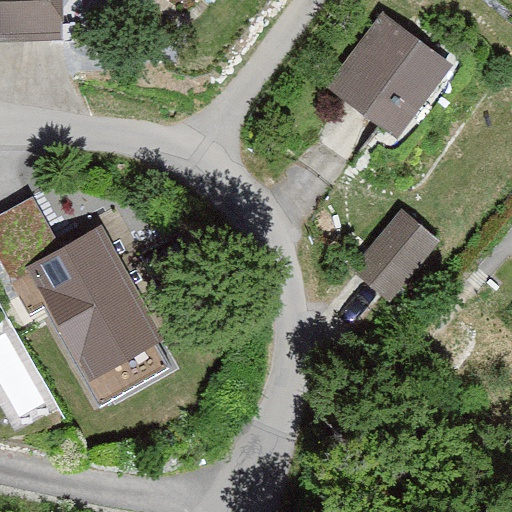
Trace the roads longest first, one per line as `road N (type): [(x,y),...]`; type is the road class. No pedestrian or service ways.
road 1 (residential): [(194,165),(233,195),(262,232),(290,313),(287,400),(244,511)]
road 2 (residential): [(194,165),(317,0)]
road 3 (residential): [(0,129),(88,133),(194,165)]
